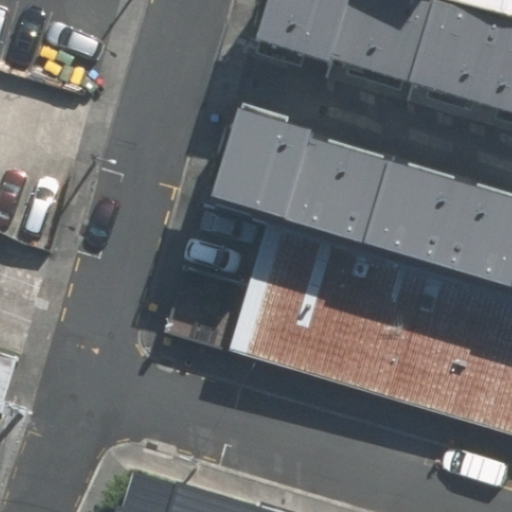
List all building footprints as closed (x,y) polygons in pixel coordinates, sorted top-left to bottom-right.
[(511,20),(443,0),(276,0),(265,39),(511,110),(511,20)] [(511,188),(249,117),(227,199),(274,209),(511,276),(511,188)] [(511,276),(274,209),(237,342),(511,420),(511,276)] [(234,511),(241,491),(135,458),(118,511),(234,511)] [(310,511),(241,491),(234,511),(310,511)]
